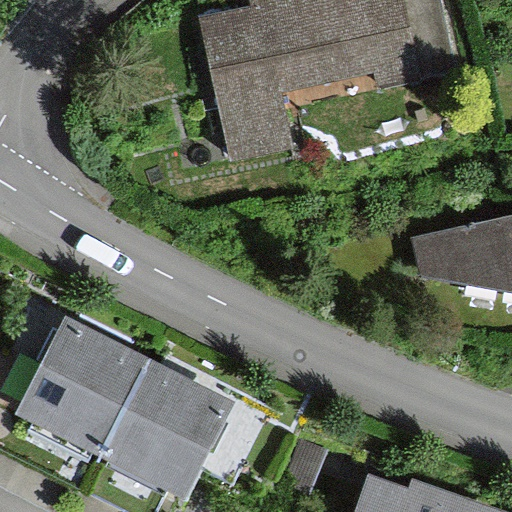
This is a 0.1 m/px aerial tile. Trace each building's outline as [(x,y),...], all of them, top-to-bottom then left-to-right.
[(250,0),(251,2),(196,13),(225,155),(293,141),(281,82),(417,55),(405,0),(250,0)] [(511,205),(410,229),(421,272),(511,282),(511,205)] [(145,349),(64,312),(17,416),(98,453),(145,349)] [(230,387),(145,349),(98,453),(183,492),(230,387)] [(503,511),(506,505),(374,462),(357,511),(503,511)]
